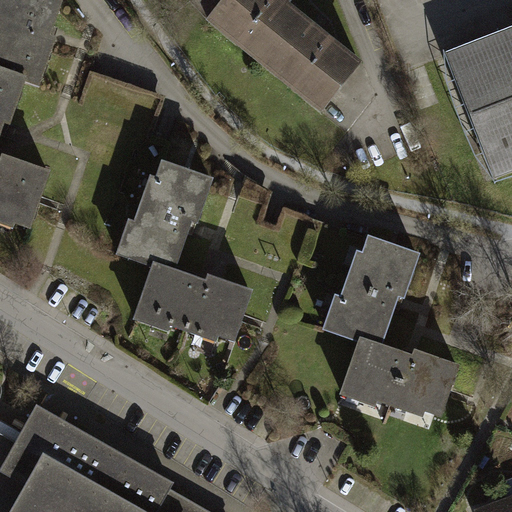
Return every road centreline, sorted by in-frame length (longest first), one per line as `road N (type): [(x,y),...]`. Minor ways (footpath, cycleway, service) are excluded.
road 1 (residential): [(97,0),(222,146),(281,185),(492,258),(511,255)]
road 2 (residential): [(318,511),(0,303)]
road 3 (residential): [(348,0),(395,122)]
